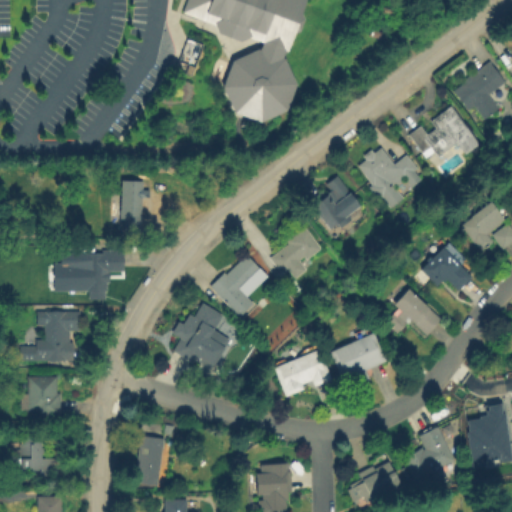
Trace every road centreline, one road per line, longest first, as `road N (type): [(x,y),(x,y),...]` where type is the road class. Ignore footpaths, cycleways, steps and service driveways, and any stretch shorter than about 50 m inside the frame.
road 1 (residential): [(498,0),(196,236),(138,310),(108,378)]
road 2 (residential): [(108,378),(301,433),(345,432),(392,415),(423,392),(511,283)]
road 3 (residential): [(108,378),(96,434),(96,511)]
